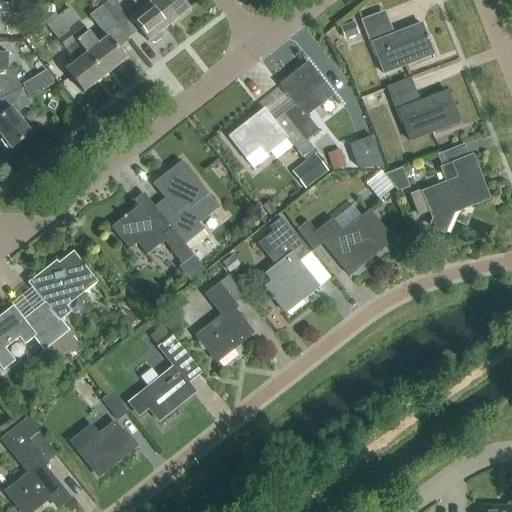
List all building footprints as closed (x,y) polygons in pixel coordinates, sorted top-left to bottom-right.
[(129,20),(113,0),(110,0),(102,7),(117,26),(119,27),(129,20)] [(148,0),(132,0),(141,12),(130,20),(147,42),(149,40),(152,43),(155,43),(161,39),(161,36),(159,33),(169,25),(151,4),(148,0)] [(148,0),(151,4),(169,25),(189,9),(182,0),(148,0)] [(10,3),(0,3),(0,14),(10,15),(10,4),(10,3)] [(26,15),(26,4),(10,3),(10,4),(10,15),(26,15)] [(89,17),(104,36),(117,26),(102,7),(89,17)] [(108,38),(99,44),(90,33),(89,34),(70,10),(58,18),(78,44),(86,54),(104,76),(125,59),(108,38)] [(380,13),(361,21),(365,32),(385,24),(380,13)] [(68,52),(78,44),(58,18),(56,15),(46,23),(68,52)] [(421,25),(371,45),(375,56),(377,56),(384,75),(407,66),(405,63),(432,52),(421,25)] [(0,98),(20,88),(12,71),(7,72),(7,54),(0,53),(0,98)] [(82,93),(104,76),(86,54),(65,71),(82,93)] [(293,106),(284,113),(306,141),(318,132),(305,116),(332,94),(307,63),(277,87),(293,106)] [(27,82),(36,96),(60,81),(51,67),(27,82)] [(406,79),(386,87),(390,98),(410,90),(406,79)] [(29,104),(20,88),(0,98),(0,100),(5,112),(0,116),(0,135),(10,149),(30,134),(16,115),(29,104)] [(448,91),(395,111),(400,124),(403,123),(410,141),(433,132),(431,128),(458,118),(448,91)] [(305,142),(306,141),(284,113),(274,122),(263,109),(227,137),(245,159),(253,169),(268,158),(266,155),(287,139),(302,158),(312,150),(305,142)] [(415,201),(413,202),(417,214),(429,209),(433,220),(430,226),(444,232),(453,211),(487,198),(477,173),(478,172),(474,161),(472,157),(450,165),(446,153),(437,156),(441,168),(439,169),(445,184),(413,196),(415,201)] [(327,173),(314,155),(291,172),(305,190),(327,173)] [(158,212),(189,251),(206,237),(197,225),(217,209),(206,195),(201,199),(192,186),(196,183),(180,163),(152,185),(168,204),(158,212)] [(401,168),(383,175),(393,188),(397,193),(409,188),(401,168)] [(393,188),(383,175),(381,173),(366,185),(378,201),(393,188)] [(189,251),(158,212),(147,221),(137,207),(110,229),(127,250),(135,244),(145,256),(163,242),(180,265),(191,256),(188,252),(189,251)] [(354,270),(392,240),(369,211),(342,232),(332,219),(315,232),(307,221),(296,230),(313,251),(322,243),(349,276),(355,271),(354,270)] [(281,217),(268,228),(272,233),(257,244),(281,274),(264,288),(282,310),(303,293),(305,296),(318,286),(299,261),(309,253),(281,217)] [(45,328),(67,355),(79,345),(60,320),(70,312),(65,307),(96,283),(72,252),(57,264),(55,261),(26,284),(42,304),(33,312),(45,328)] [(243,323),(234,312),(237,309),(234,305),(244,297),(227,277),(203,296),(221,318),(197,337),(216,360),(242,339),(235,330),(243,323)] [(138,319),(130,309),(124,306),(120,312),(117,319),(121,321),(126,328),(138,319)] [(42,375),(67,355),(45,328),(33,312),(22,320),(12,307),(0,316),(0,369),(1,371),(13,362),(3,350),(18,338),(24,345),(32,339),(42,351),(31,361),(42,375)] [(187,358),(171,337),(156,349),(172,369),(173,368),(174,369),(187,358)] [(158,420),(193,393),(174,369),(173,369),(172,369),(159,379),(151,369),(139,378),(148,388),(129,403),(138,415),(148,407),(158,420)] [(127,414),(111,393),(100,401),(116,422),(127,414)] [(22,511),(30,511),(47,499),(57,511),(69,501),(44,469),(48,465),(47,464),(56,456),(27,419),(0,440),(28,476),(7,493),(22,511)] [(116,422),(113,424),(79,452),(98,476),(137,445),(123,428),(122,429),(116,422)] [(511,511),(511,502),(508,502),(506,505),(506,507),(483,508),(482,511),(511,511)]
